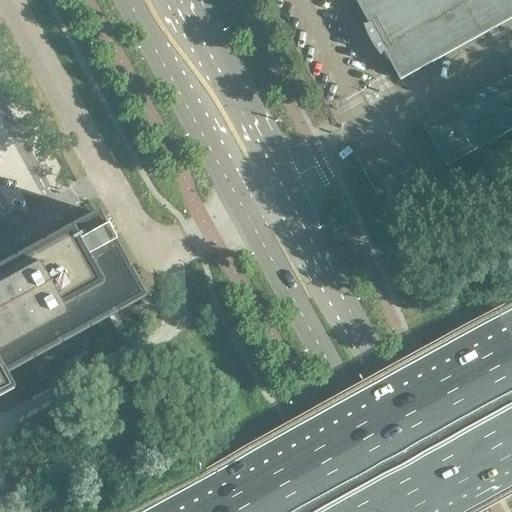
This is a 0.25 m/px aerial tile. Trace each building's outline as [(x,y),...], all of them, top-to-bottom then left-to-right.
[(511,0),(355,0),(392,66),(400,81),(421,70),(511,19),(511,0)] [(511,83),(428,130),(448,167),(511,131),(511,83)] [(435,149),(415,160),(425,177),(445,166),(435,149)] [(412,162),(381,180),(388,194),(420,176),(412,162)] [(94,220),(92,216),(94,215),(93,213),(91,214),(92,216),(66,230),(65,228),(63,229),(64,231),(38,246),(37,244),(35,245),(36,247),(10,261),(9,259),(7,260),(8,262),(0,266),(0,394),(8,390),(0,376),(28,361),(27,359),(53,345),(54,347),(56,345),(55,344),(81,329),(82,331),(84,330),(83,328),(109,314),(110,316),(112,314),(111,313),(137,298),(138,300),(140,299),(139,297),(138,298),(123,272),(125,271),(124,269),(122,270),(108,244),(109,243),(101,227),(99,228),(94,220)]
